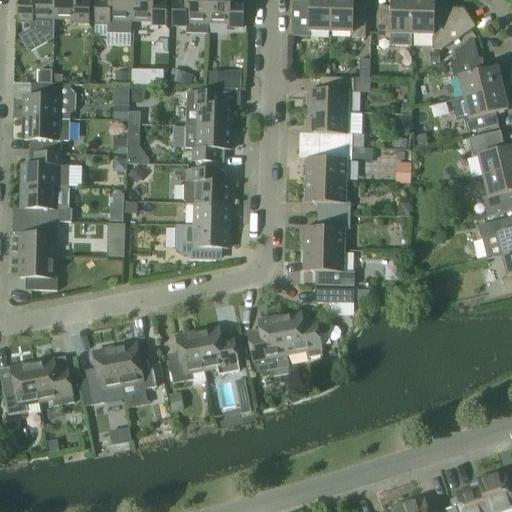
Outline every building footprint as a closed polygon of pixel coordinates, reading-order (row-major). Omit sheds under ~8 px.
[(53,31),(53,0),(18,0),(18,23),(32,23),(32,28),(35,30),(53,31)] [(53,0),(53,31),(54,31),(54,19),(74,20),(74,25),(89,25),(89,0),(53,0)] [(131,31),(131,0),(96,0),(96,25),(110,26),(109,30),(112,33),(128,34),(131,31)] [(131,0),(131,31),(131,30),(132,21),(152,22),(152,27),(166,27),(166,0),(131,0)] [(208,24),(208,0),(186,0),(187,1),(173,0),(173,28),(187,28),(187,23),(208,24)] [(208,0),(208,24),(229,24),(229,29),(243,29),(244,2),(231,2),(231,0),(208,0)] [(331,33),(332,0),(309,0),(310,4),(293,3),(292,38),(310,38),(310,33),(331,33)] [(332,0),(331,33),(352,34),(352,39),(365,39),(366,7),(354,7),(354,0),(332,0)] [(413,36),(413,0),(391,0),(391,7),(379,7),(379,8),(378,40),(390,40),(390,47),(412,48),(412,36),(413,36)] [(435,0),(413,0),(413,36),(434,36),(433,51),(442,51),(476,29),(464,9),(436,9),(435,0)] [(459,79),(464,99),(503,90),(498,68),(486,71),(483,59),(479,60),(474,41),(455,54),(458,65),(451,67),(454,80),(459,79)] [(358,80),(369,80),(370,62),(359,61),(358,80)] [(182,86),(182,84),(191,87),(193,77),(186,75),(187,74),(172,70),(169,82),(182,86)] [(53,71),(39,71),(38,85),(53,85),(53,71)] [(164,71),(149,71),(149,87),(164,86),(164,71)] [(115,86),(129,86),(129,73),(115,73),(115,86)] [(309,91),(308,113),(347,115),(348,94),(353,94),(353,80),(321,80),(320,92),(309,91)] [(25,120),(70,121),(70,120),(58,120),(58,99),(62,99),(63,86),(36,85),(36,98),(25,97),(25,120)] [(503,90),(464,99),(469,120),(464,121),(467,134),(499,126),(496,114),(508,111),(503,90)] [(232,129),(232,107),(221,107),(221,94),(187,93),(186,128),(232,129)] [(401,116),(411,116),(411,105),(402,104),(401,116)] [(140,127),(140,114),(129,113),(129,126),(140,127)] [(362,115),(347,115),(308,113),(308,136),(317,136),(317,148),(352,149),(352,136),(361,136),(361,116),(362,116),(362,115)] [(395,133),(411,134),(411,117),(396,116),(395,133)] [(35,154),(61,155),(61,143),(69,143),(70,121),(25,120),(24,142),(35,142),(35,154)] [(140,127),(129,126),(128,140),(140,140),(140,127)] [(232,129),(186,128),(186,150),(193,150),(193,163),(219,164),(220,151),(231,151),(232,129)] [(483,178),(511,170),(511,148),(505,150),(502,138),(470,146),(474,159),(478,158),(483,178)] [(352,149),(317,148),(316,160),(307,160),(306,182),(346,183),(346,162),(351,162),(352,149)] [(23,188),(68,190),(69,167),(61,167),(61,155),(35,154),(35,166),(23,166),(23,188)] [(144,173),(137,167),(129,175),(136,182),(144,173)] [(511,170),(483,178),(488,198),(483,200),(488,219),(511,212),(511,170)] [(196,206),(196,205),(229,207),(230,184),(219,184),(219,172),(193,171),(192,183),(189,183),(185,187),(184,202),(188,206),(196,206)] [(346,183),(306,182),(306,205),(318,205),(317,217),(350,218),(350,205),(345,204),(346,183)] [(33,223),(59,224),(71,224),(72,211),(68,210),(68,190),(23,188),(22,210),(33,211),(33,223)] [(113,206),(124,206),(124,195),(113,195),(113,205),(113,206)] [(195,227),(228,228),(229,207),(196,205),(196,206),(195,227)] [(304,251),(344,252),(345,231),(350,231),(350,218),(317,217),(317,229),(305,229),(304,251)] [(503,257),(511,254),(511,219),(478,227),(481,241),(482,241),(487,261),(503,257)] [(21,257),(54,258),(55,236),(59,236),(59,224),(33,223),(33,235),(21,235),(21,257)] [(228,228),(195,227),(177,226),(176,250),(182,256),(190,256),(190,262),(216,262),(216,248),(228,249),(228,228)] [(125,246),(107,246),(107,258),(124,259),(125,246)] [(344,252),(304,251),(304,273),(316,273),(316,287),(354,288),(354,273),(343,273),(344,252)] [(511,254),(503,257),(487,261),(503,257),(508,277),(503,278),(506,292),(511,290),(511,254)] [(21,257),(20,279),(32,280),(31,292),(57,293),(58,280),(54,280),(54,258),(21,257)] [(354,292),(316,291),(315,305),(354,306),(354,292)] [(301,313),(280,318),(288,357),(308,353),(309,359),(323,357),(318,332),(316,322),(303,325),(301,313)] [(288,357),(280,318),(259,322),(261,331),(248,333),(251,345),(256,370),(276,366),(275,359),(288,357)] [(219,329),(198,334),(205,373),(218,370),(219,377),(240,373),(233,336),(221,339),(219,329)] [(205,373),(198,334),(176,338),(181,359),(168,361),(173,386),(193,382),(192,375),(205,373)] [(136,345),(115,349),(123,388),(136,386),(137,392),(157,388),(153,364),(140,366),(136,345)] [(123,388),(115,349),(94,353),(98,374),(86,377),(87,382),(80,383),(85,408),(125,400),(123,388)] [(54,361),(33,365),(40,404),(53,402),(54,408),(75,404),(70,379),(58,382),(54,361)] [(40,404),(33,365),(11,369),(15,390),(3,392),(8,417),(28,413),(27,407),(40,404)] [(252,413),(245,381),(236,382),(243,415),(252,413)] [(480,488),(456,495),(461,511),(497,511),(511,507),(511,496),(504,473),(478,482),(480,488)] [(427,511),(424,500),(392,510),(392,511),(441,511),(427,511)]
